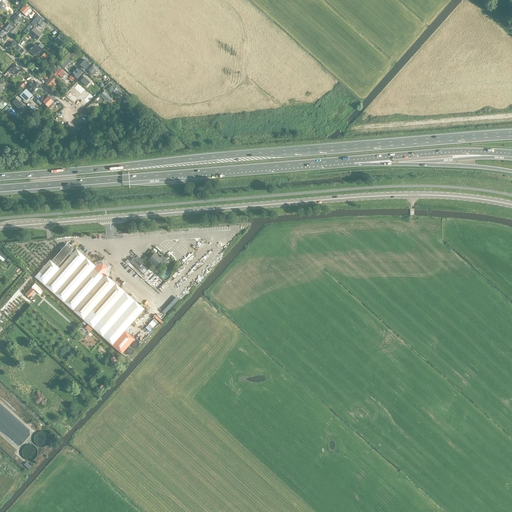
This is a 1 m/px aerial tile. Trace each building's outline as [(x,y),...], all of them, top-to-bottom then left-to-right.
[(17,14),(13,18),(18,22),(22,19),(17,14)] [(34,29),(31,33),(36,37),(39,33),(34,29)] [(60,35),(54,41),(61,47),(67,41),(60,35)] [(27,36),(24,40),(29,44),(32,41),(27,36)] [(15,40),(9,47),(12,49),(18,42),(15,40)] [(35,43),(29,50),(36,56),(42,50),(35,43)] [(18,45),(15,48),(21,54),(24,51),(18,45)] [(73,52),(70,56),(75,62),(79,58),(73,52)] [(44,53),(40,57),(46,61),(49,58),(44,53)] [(68,59),(64,63),(70,69),(74,64),(68,59)] [(80,65),(85,70),(90,64),(85,59),(80,65)] [(37,61),(32,65),(36,69),(36,68),(38,70),(41,66),(39,64),(40,63),(37,61)] [(19,71),(14,66),(12,68),(11,68),(9,71),(10,72),(12,71),(16,75),(19,71)] [(92,66),(88,70),(93,75),(97,71),(92,66)] [(77,78),(83,72),(78,67),(72,73),(77,78)] [(59,68),(55,72),(62,78),(66,74),(59,68)] [(52,76),(45,84),(50,88),(52,87),(53,88),(57,84),(56,82),(57,81),(52,76)] [(21,89),(25,84),(22,81),(17,86),(21,89)] [(77,83),(73,87),(80,93),(83,89),(77,83)] [(117,87),(113,91),(118,97),(122,92),(117,87)] [(33,96),(25,88),(21,92),(19,94),(22,97),(27,101),(33,96)] [(100,96),(108,103),(113,99),(105,91),(100,96)] [(69,92),(66,96),(70,98),(72,101),(75,97),(72,95),(73,95),(69,92)] [(48,97),(43,102),(46,105),(51,100),(48,97)] [(19,109),(23,105),(17,99),(13,103),(19,109)] [(9,105),(5,109),(10,114),(14,110),(9,105)] [(103,263),(97,265),(96,266),(77,249),(75,250),(67,243),(52,261),(50,260),(35,277),(122,354),(135,339),(125,331),(144,309),(106,275),(107,274),(108,267),(103,263)] [(163,265),(167,260),(163,255),(160,258),(155,254),(149,259),(157,266),(160,262),(163,265)] [(140,269),(143,266),(144,267),(146,265),(143,262),(143,261),(137,256),(137,257),(136,257),(135,258),(133,257),(129,260),(140,269)] [(25,294),(28,297),(34,291),(31,287),(25,294)] [(165,313),(180,298),(177,296),(162,311),(165,313)] [(155,326),(158,321),(154,318),(148,325),(152,328),(154,325),(155,326)] [(45,446),(49,434),(38,430),(34,441),(45,446)] [(35,457),(35,445),(23,445),(23,457),(35,457)]
